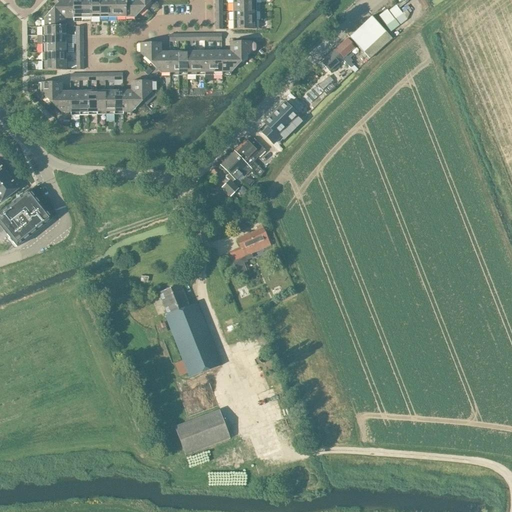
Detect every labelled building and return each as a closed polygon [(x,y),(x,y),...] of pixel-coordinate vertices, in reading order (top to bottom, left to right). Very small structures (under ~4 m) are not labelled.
[(73,21),(72,0),(62,0),(54,8),(65,19),(72,19),(72,21),(73,21)] [(82,21),(81,0),(72,0),(73,21),(82,21)] [(90,21),(90,0),(81,0),(82,21),(90,21)] [(99,21),(98,0),(90,0),(90,21),(99,21)] [(107,21),(107,0),(98,0),(99,21),(107,21)] [(116,20),(115,0),(107,0),(107,21),(116,20)] [(125,20),(124,0),(115,0),(116,20),(125,20)] [(144,7),(136,0),(124,0),(125,20),(126,20),(126,18),(134,18),(144,7)] [(256,12),(256,4),(232,4),(232,12),(256,12)] [(378,16),(390,32),(406,20),(409,15),(406,11),(402,14),(398,9),(395,6),(387,12),(386,10),(378,16)] [(65,19),(54,8),(44,19),(44,27),(65,27),(65,19)] [(256,21),(256,12),(232,12),(232,21),(256,21)] [(371,17),(349,37),(363,53),(369,59),(370,60),(392,39),(385,32),(371,17)] [(256,30),(256,21),(232,21),(232,30),(256,30)] [(65,36),(65,27),(44,27),(41,27),(41,36),(65,36)] [(65,44),(65,36),(41,36),(42,45),(65,44)] [(347,39),(334,51),(341,59),(350,69),(353,66),(350,63),(352,62),(350,59),(353,56),(350,52),(354,48),(347,39)] [(250,52),(250,42),(229,43),(229,52),(240,62),(250,52)] [(65,53),(65,44),(42,45),(42,53),(65,53)] [(161,53),(160,44),(139,44),(140,54),(150,64),(161,53)] [(341,59),(334,51),(321,63),(331,74),(339,67),(336,64),(341,59)] [(170,76),(169,52),(161,53),(150,64),(160,74),(169,74),(169,76),(170,76)] [(178,76),(178,52),(169,52),(170,76),(178,76)] [(187,76),(186,52),(178,52),(178,76),(187,76)] [(196,76),(195,52),(186,52),(187,76),(196,76)] [(205,76),(204,52),(195,52),(196,76),(205,76)] [(213,76),(212,52),(204,52),(205,76),(213,76)] [(222,76),(221,52),(212,52),(213,76),(222,76)] [(240,62),(229,52),(221,52),(222,76),(222,73),(230,73),(240,62)] [(65,62),(65,53),(42,53),(42,62),(65,62)] [(42,62),(42,71),(66,71),(65,62),(42,62)] [(318,86),(322,90),(332,81),(328,76),(318,86)] [(151,91),(151,82),(130,82),(130,91),(141,102),(151,91)] [(62,92),(62,84),(41,84),(41,93),(51,103),(62,92)] [(105,115),(105,91),(96,92),(97,115),(105,115)] [(114,115),(113,91),(105,91),(105,115),(114,115)] [(123,115),(122,91),(113,91),(114,115),(123,115)] [(141,102),(130,91),(122,91),(123,115),(123,112),(132,112),(141,102)] [(71,115),(70,92),(62,92),(51,103),(62,113),(70,113),(70,115),(71,115)] [(79,115),(79,92),(70,92),(71,115),(79,115)] [(88,115),(87,92),(79,92),(79,115),(88,115)] [(97,115),(96,92),(87,92),(88,115),(97,115)] [(267,127),(261,133),(273,145),(280,138),(277,135),(296,116),(284,103),(263,123),(267,127)] [(49,106),(45,110),(50,115),(54,111),(49,106)] [(248,166),(260,177),(265,172),(253,161),(264,151),(258,145),(258,144),(253,138),(248,143),(245,141),(234,152),(248,166)] [(234,152),(222,163),(225,166),(223,169),(234,180),(241,174),(240,173),(248,166),(234,152)] [(2,171),(0,172),(0,186),(9,180),(6,176),(7,175),(4,170),(2,171)] [(9,180),(0,186),(0,201),(0,202),(7,197),(12,194),(12,193),(19,188),(13,181),(12,182),(12,181),(11,182),(9,180)] [(221,189),(230,197),(238,189),(229,181),(221,189)] [(51,220),(29,191),(0,214),(0,234),(4,231),(16,247),(51,220)] [(206,196),(199,198),(201,206),(209,203),(206,196)] [(270,246),(261,226),(256,228),(257,231),(237,240),(240,247),(229,252),(235,267),(236,267),(241,280),(250,276),(248,271),(244,263),(247,262),(247,260),(252,258),(251,254),(270,246)] [(220,367),(196,304),(188,307),(180,286),(159,294),(166,313),(164,314),(182,362),(174,364),(179,377),(187,374),(189,379),(220,367)] [(164,323),(157,325),(160,334),(167,332),(164,323)] [(174,428),(184,456),(229,439),(219,411),(174,428)]
